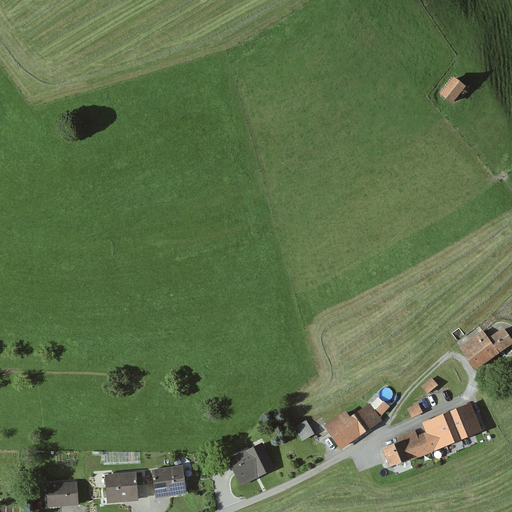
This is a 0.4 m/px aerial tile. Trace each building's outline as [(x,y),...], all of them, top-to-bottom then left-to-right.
[(442,87),(454,97),(468,78),(456,69),(442,87)] [(454,327),(459,333),(466,328),(461,321),(454,327)] [(485,330),(459,347),(474,368),(511,342),(511,338),(504,327),(489,337),(485,330)] [(429,387),(440,378),(434,371),(423,380),(429,387)] [(386,394),(377,401),(383,408),(392,401),(386,394)] [(342,412),(320,427),(335,450),(380,421),(369,404),(347,419),(342,412)] [(403,442),(384,449),(390,464),(480,430),(470,405),(424,423),(428,433),(417,437),(414,431),(401,436),(403,442)] [(418,406),(406,411),(409,418),(421,413),(418,406)] [(307,422),(293,429),(300,441),(313,434),(307,422)] [(261,445),(225,461),(237,485),(272,469),(261,445)] [(180,468),(148,472),(151,500),(184,495),(180,468)] [(133,474),(101,476),(103,505),(134,503),(133,474)] [(74,481),(41,483),(43,507),(75,505),(74,481)]
